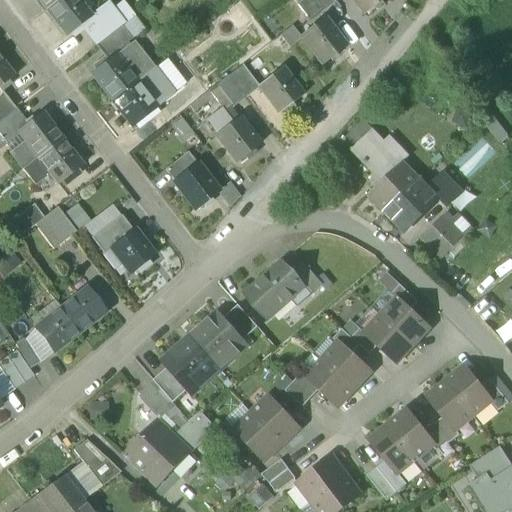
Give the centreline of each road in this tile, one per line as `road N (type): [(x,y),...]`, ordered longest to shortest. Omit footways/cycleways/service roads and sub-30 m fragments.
road 1 (residential): [(0,6),(208,270)]
road 2 (residential): [(233,238),(436,0)]
road 3 (residential): [(480,334),(399,261),(345,226),(317,221),(233,238)]
road 4 (residential): [(0,448),(208,270)]
road 5 (residential): [(480,334),(295,467)]
